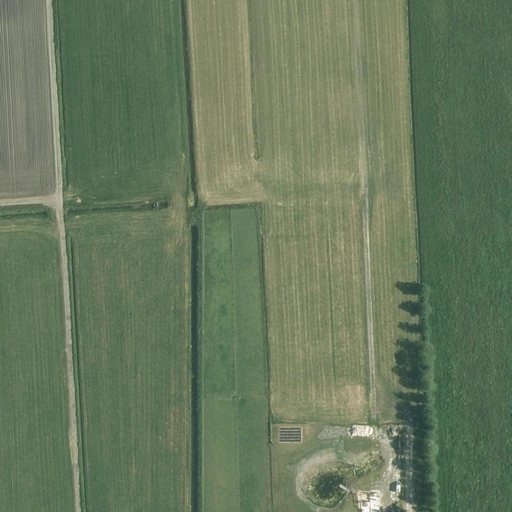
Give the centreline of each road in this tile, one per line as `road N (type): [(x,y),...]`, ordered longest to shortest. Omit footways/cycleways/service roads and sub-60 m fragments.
road 1 (track): [(409,511),(407,421),(380,419),(371,409),(351,0)]
road 2 (track): [(77,511),(48,0)]
